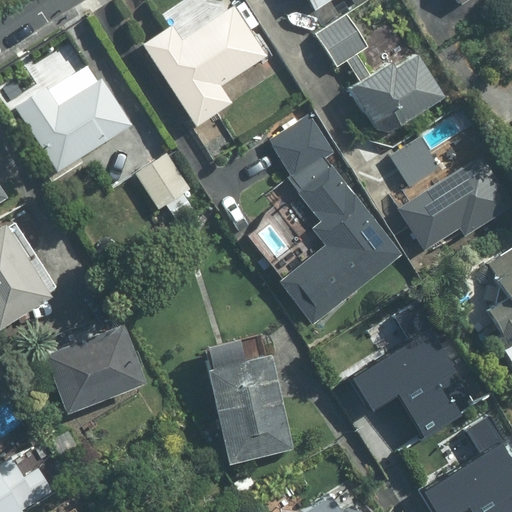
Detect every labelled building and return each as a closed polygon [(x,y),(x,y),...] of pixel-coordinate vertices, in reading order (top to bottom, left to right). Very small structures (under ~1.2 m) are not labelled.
[(168,14),(136,33),(193,126),(230,103),(219,84),(270,53),(238,0),(233,0),(179,33),(168,14)] [(306,0),(313,10),(332,0),(306,0)] [(352,12),(318,32),(381,139),(453,97),(420,42),(382,64),(352,12)] [(43,75),(10,95),(58,173),(136,125),(105,75),(60,102),(43,75)] [(400,254),(327,152),(289,179),(332,241),(290,270),(319,311),(400,254)] [(511,198),(485,152),(398,200),(426,250),(511,201),(511,198)] [(0,173),(0,196),(11,190),(0,173)] [(18,212),(0,223),(0,322),(1,324),(63,287),(18,212)] [(511,243),(485,259),(507,296),(476,314),(511,374),(511,373),(511,243)] [(132,312),(46,337),(67,407),(153,382),(132,312)] [(274,338),(213,351),(236,458),(297,445),(274,338)] [(16,456),(0,465),(0,511),(20,511),(57,490),(42,467),(28,476),(16,456)] [(349,505),(337,488),(309,505),(286,501),(286,511),(368,511),(359,498),(349,505)]
